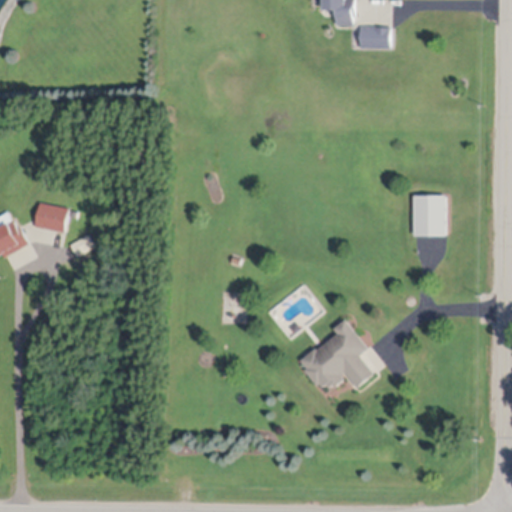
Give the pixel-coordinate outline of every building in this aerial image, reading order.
[(326,3),(326,0),(358,0),(358,12),(357,12),(357,21),(340,21),(340,4),(326,3)] [(364,23),(394,23),(394,45),(364,44),(364,35),(362,35),(362,31),(364,31),(364,23)] [(417,232),(417,191),(449,191),(449,232),(417,232)] [(43,200),(72,205),(67,230),(39,224),(43,200)] [(0,223),(1,223),(0,221),(0,215),(11,209),(16,217),(17,216),(22,225),(24,224),(33,241),(8,254),(6,250),(0,253),(0,223)] [(73,242),(91,232),(98,243),(80,253),(73,242)] [(72,246),(75,258),(95,252),(92,240),(72,246)] [(321,347),(341,330),(337,325),(349,316),(371,345),(362,352),(377,370),(360,384),(348,369),(345,372),(347,376),(338,384),(336,381),(332,384),(329,381),(326,384),(323,380),(320,382),(308,367),(311,365),(305,357),(319,345),(321,347)]
